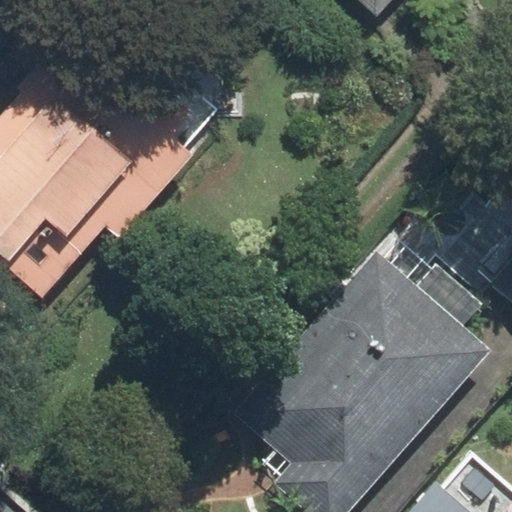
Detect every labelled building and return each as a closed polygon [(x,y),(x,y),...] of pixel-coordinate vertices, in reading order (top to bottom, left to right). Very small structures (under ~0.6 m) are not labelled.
[(337,0),(366,27),(391,0),(337,0)] [(44,55),(0,108),(0,285),(33,313),(99,232),(118,247),(182,168),(44,55)] [(476,315),(385,233),(217,418),(276,472),(258,492),(279,511),(339,511),(480,357),(457,335),(476,315)] [(511,261),(487,288),(511,310),(511,261)] [(451,511),(420,485),(396,511),(451,511)]
